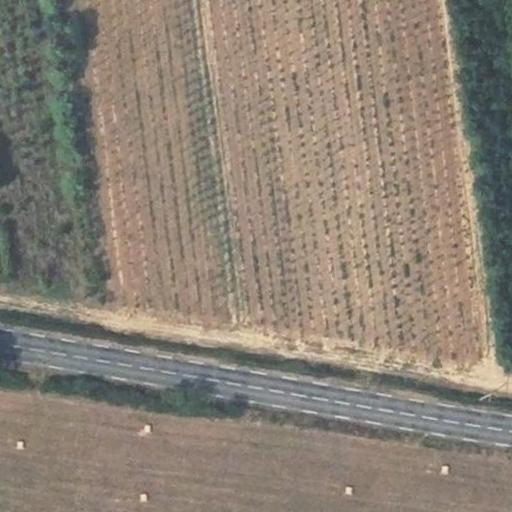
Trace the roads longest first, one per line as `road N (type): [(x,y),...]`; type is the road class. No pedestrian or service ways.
road 1 (secondary): [(511,428),(0,346)]
road 2 (track): [(279,390),(214,0)]
